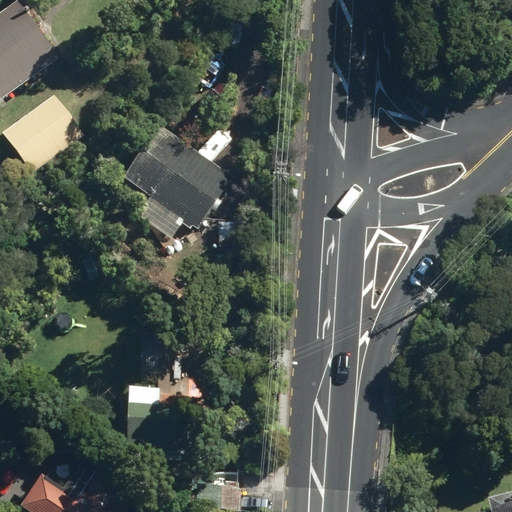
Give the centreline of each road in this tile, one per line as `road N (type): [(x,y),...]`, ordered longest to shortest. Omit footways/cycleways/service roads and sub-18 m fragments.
road 1 (secondary): [(457,189),(327,415)]
road 2 (secondary): [(327,415),(340,191)]
road 3 (secondary): [(348,20),(420,107),(511,131)]
road 4 (secondary): [(340,191),(511,131)]
road 5 (secondary): [(340,191),(348,20)]
road 6 (secondary): [(457,189),(405,203),(340,191)]
